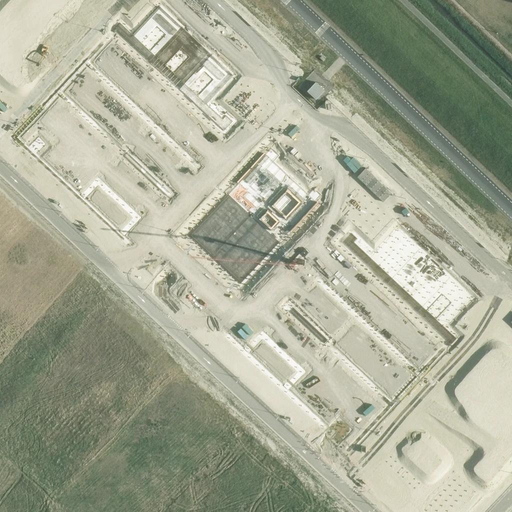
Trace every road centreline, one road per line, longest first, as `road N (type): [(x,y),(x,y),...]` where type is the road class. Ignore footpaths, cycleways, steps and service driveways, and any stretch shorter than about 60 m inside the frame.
road 1 (unclassified): [(511,209),(292,0)]
road 2 (unclassified): [(511,105),(401,0)]
